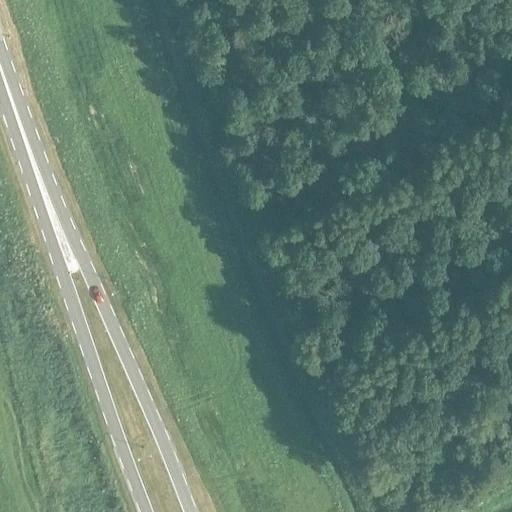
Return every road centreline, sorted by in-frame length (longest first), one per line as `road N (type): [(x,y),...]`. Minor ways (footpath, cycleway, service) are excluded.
road 1 (secondary): [(188,511),(96,295),(63,247)]
road 2 (secondary): [(63,247),(64,281),(142,511)]
road 3 (secondary): [(63,247),(0,76)]
